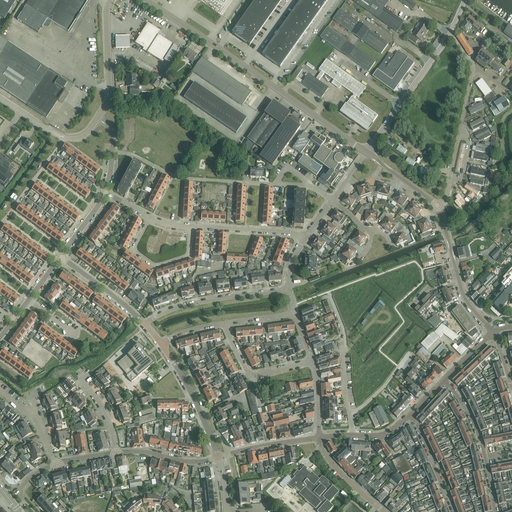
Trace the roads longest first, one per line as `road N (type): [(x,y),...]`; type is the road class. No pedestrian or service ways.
road 1 (unclassified): [(365,152),(143,0)]
road 2 (residential): [(287,289),(171,308),(145,325)]
road 3 (residential): [(352,435),(341,325),(328,294)]
road 4 (residential): [(218,456),(161,343)]
road 5 (residential): [(150,217),(133,249),(154,264),(187,254),(189,226)]
road 6 (unclassified): [(98,118),(109,98),(111,0)]
